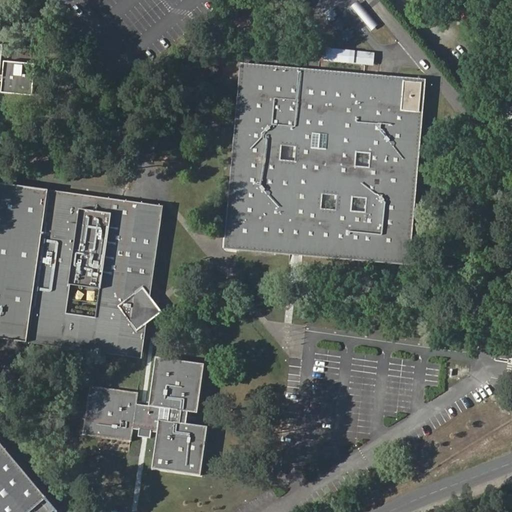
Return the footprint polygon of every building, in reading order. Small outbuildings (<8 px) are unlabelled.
[(324,46),(323,59),(374,63),(376,50),(324,46)] [(231,239),(411,255),(425,75),(247,61),(231,239)] [(511,95),(499,107),(510,120),(511,118),(511,95)] [(44,190),(0,184),(0,339),(22,343),(44,190)] [(145,304),(147,287),(149,276),(159,204),(49,189),(28,337),(95,347),(138,353),(140,339),(141,329),(145,304)] [(165,311),(154,296),(147,287),(145,304),(141,329),(165,311)] [(149,466),(198,473),(205,424),(183,422),(185,409),(194,410),(201,362),(153,355),(146,404),(134,403),(136,391),(87,384),(79,433),(129,440),(131,427),(154,430),(149,466)] [(14,439),(4,427),(0,423),(0,511),(30,511),(57,490),(14,439)] [(53,511),(66,501),(57,490),(30,511),(53,511)]
